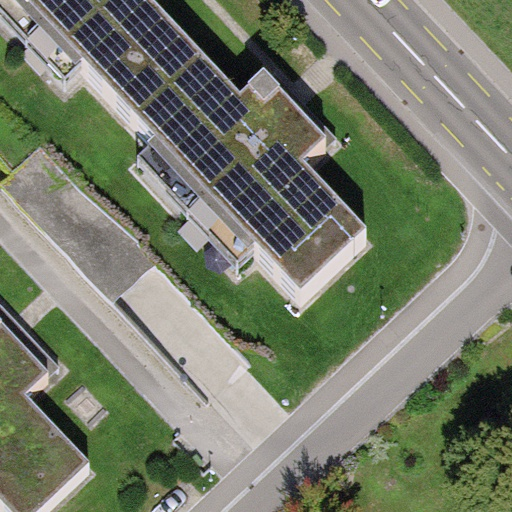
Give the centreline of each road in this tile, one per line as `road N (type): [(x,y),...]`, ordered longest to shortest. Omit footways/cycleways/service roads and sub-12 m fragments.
road 1 (residential): [(260,511),(511,276)]
road 2 (tertiary): [(511,157),(364,0)]
